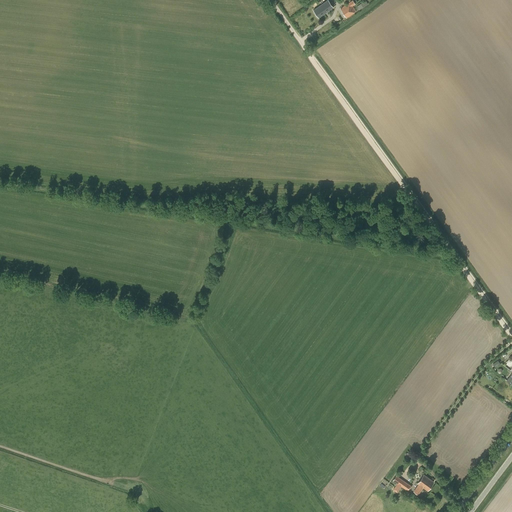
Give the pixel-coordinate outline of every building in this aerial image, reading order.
[(327,0),(314,10),(319,17),(333,7),(327,0)] [(356,11),(353,6),(355,4),(352,0),(340,8),(346,18),(355,12),(356,11)] [(356,7),(359,10),(368,4),(365,0),(356,7)] [(419,484),(414,492),(418,495),(423,487),(428,490),(433,482),(423,475),(418,483),(419,484)] [(405,489),(409,484),(400,477),(396,483),(397,484),(393,490),(397,493),(401,487),(405,489)]
